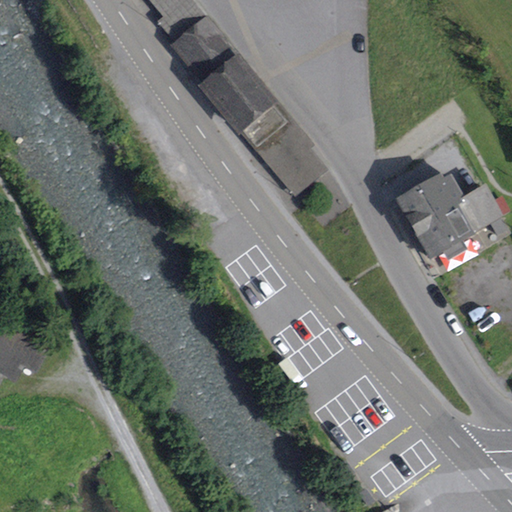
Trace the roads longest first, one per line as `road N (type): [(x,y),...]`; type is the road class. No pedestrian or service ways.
road 1 (secondary): [(110,0),(252,206),(489,482)]
road 2 (residential): [(511,428),(423,302),(338,134)]
